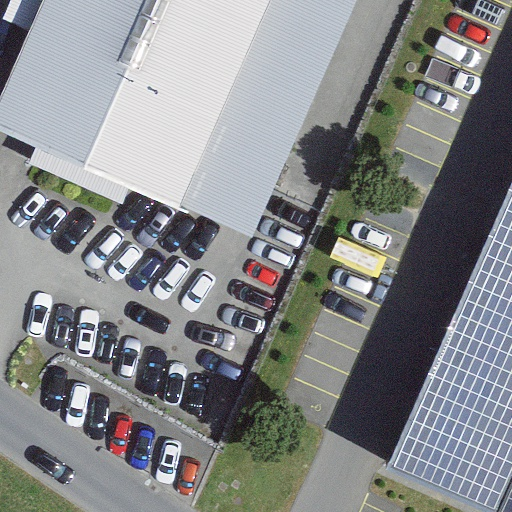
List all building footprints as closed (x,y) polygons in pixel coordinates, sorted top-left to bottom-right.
[(275,0),(47,0),(32,34),(0,105),(0,127),(39,145),(132,187),(181,209),(204,159),(275,0)] [(32,34),(47,0),(10,0),(2,20),(32,34)] [(359,0),(275,0),(204,159),(181,209),(251,240),(359,0)] [(132,187),(39,145),(30,164),(123,206),(132,187)] [(511,511),(511,176),(385,463),(496,511),(511,511)]
